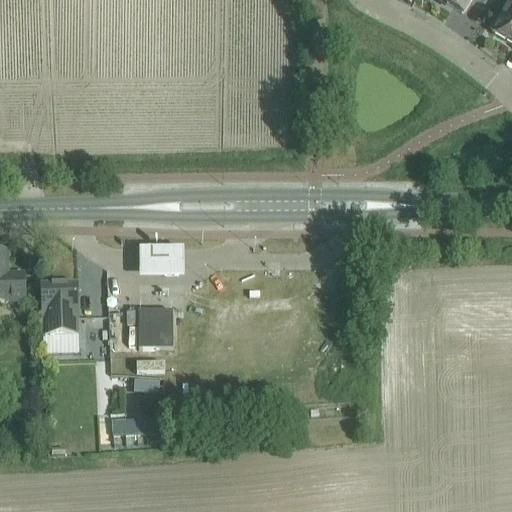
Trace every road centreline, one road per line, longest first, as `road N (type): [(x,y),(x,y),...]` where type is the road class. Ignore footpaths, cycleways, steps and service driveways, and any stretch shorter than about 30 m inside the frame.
road 1 (secondary): [(146,207),(182,217),(314,218),(378,216),(406,205)]
road 2 (secondary): [(406,205),(363,196),(182,195),(146,207)]
road 3 (residential): [(511,99),(460,56),(361,0)]
road 4 (secondary): [(0,210),(146,207)]
